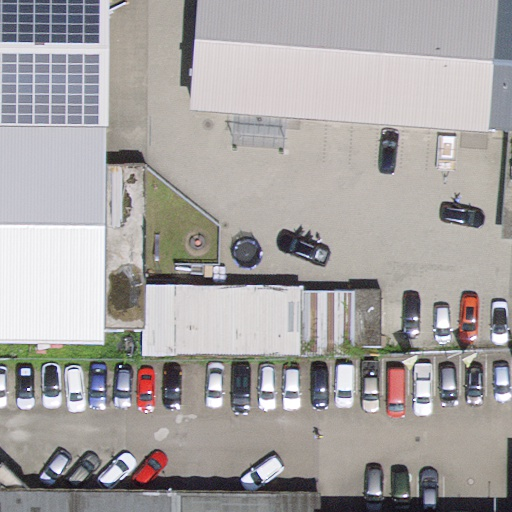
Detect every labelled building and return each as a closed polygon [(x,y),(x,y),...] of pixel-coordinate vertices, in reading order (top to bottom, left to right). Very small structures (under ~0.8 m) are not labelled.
[(96,0),(0,0),(0,110),(96,110),(96,0)] [(511,118),(511,0),(197,0),(191,97),(511,118)] [(0,312),(96,313),(96,146),(96,110),(0,110),(0,312)] [(379,335),(379,278),(173,278),(173,345),(345,345),(345,335),(379,335)] [(312,475),(0,473),(0,511),(312,511),(312,506),(312,475)]
